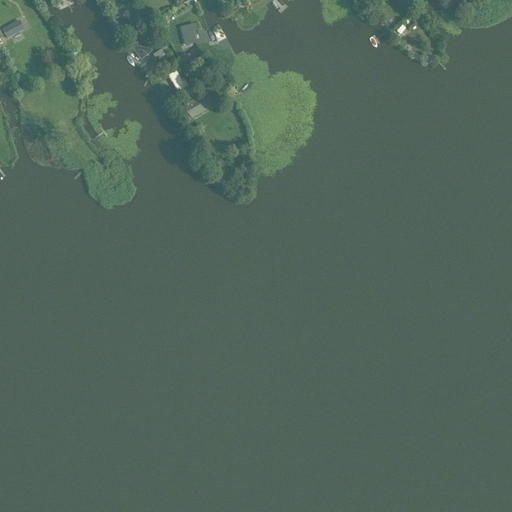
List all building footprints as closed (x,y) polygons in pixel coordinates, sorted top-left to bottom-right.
[(174,9),(177,13),(185,9),(183,4),(174,9)] [(118,18),(128,34),(138,27),(132,17),(136,14),(133,9),(129,12),(129,11),(118,18)] [(3,31),(7,40),(23,31),(19,22),(3,31)] [(181,29),(186,46),(196,44),(193,32),(197,31),(196,26),(181,29)] [(139,53),(143,59),(152,53),(143,40),(132,48),(136,54),(139,53)] [(154,56),(157,61),(169,53),(166,48),(154,56)] [(179,60),(183,66),(188,63),(189,63),(202,55),(199,50),(186,58),(185,56),(179,60)] [(187,66),(191,73),(197,69),(193,63),(187,66)] [(182,84),(176,73),(168,77),(178,94),(188,87),(185,83),(182,84)] [(216,77),(219,86),(225,85),(222,75),(216,77)] [(213,107),(206,96),(194,103),(193,102),(190,104),(189,102),(184,104),(192,119),(213,107)]
